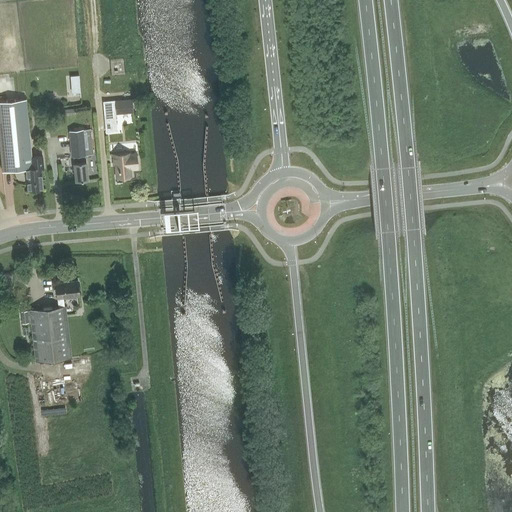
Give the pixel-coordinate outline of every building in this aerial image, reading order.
[(26,99),(0,101),(0,147),(2,172),(25,169),(27,191),(43,189),(41,168),(43,168),(42,156),(31,157),(26,99)] [(114,100),(103,101),(104,115),(116,114),(133,113),(132,99),(114,100)] [(74,115),(74,108),(61,109),(62,116),(74,115)] [(53,123),(48,127),(53,133),(58,128),(53,123)] [(93,155),(90,129),(69,131),(72,157),(74,157),(74,163),(76,181),(77,181),(78,182),(82,182),(82,180),(91,179),(89,162),(86,162),(85,156),(93,155)] [(136,153),(128,154),(113,155),(114,165),(115,164),(116,176),(131,175),(130,169),(137,169),(136,153)] [(58,307),(30,310),(36,362),(71,358),(65,306),(64,306),(63,298),(79,296),(78,281),(55,283),(57,299),(58,307)] [(29,322),(27,310),(21,311),(22,323),(29,322)]
